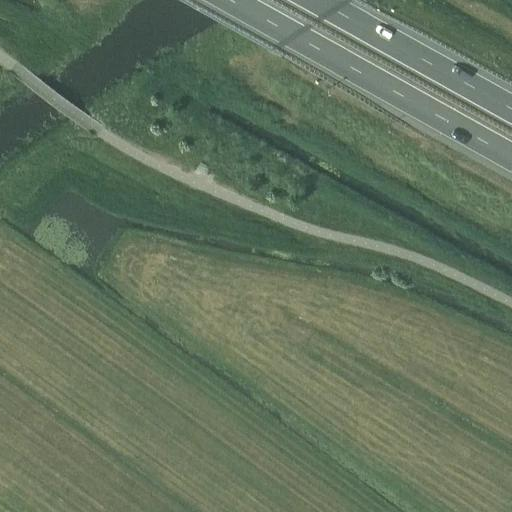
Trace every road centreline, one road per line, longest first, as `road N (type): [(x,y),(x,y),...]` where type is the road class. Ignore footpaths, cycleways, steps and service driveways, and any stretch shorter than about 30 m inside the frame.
road 1 (trunk): [(228,0),(511,158)]
road 2 (trunk): [(511,110),(313,0)]
